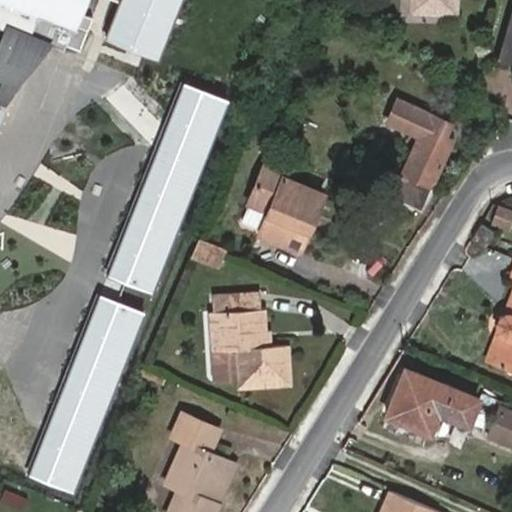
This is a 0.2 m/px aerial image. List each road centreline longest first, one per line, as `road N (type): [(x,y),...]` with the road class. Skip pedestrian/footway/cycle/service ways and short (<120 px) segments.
road 1 (residential): [(281,511),(458,223),(488,184),(511,174)]
road 2 (unknown): [(324,442),(473,511)]
